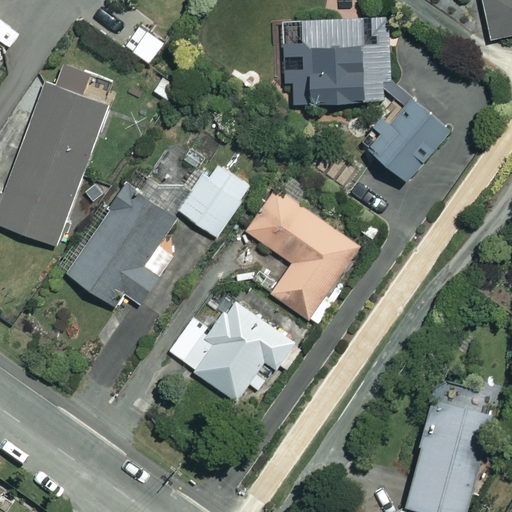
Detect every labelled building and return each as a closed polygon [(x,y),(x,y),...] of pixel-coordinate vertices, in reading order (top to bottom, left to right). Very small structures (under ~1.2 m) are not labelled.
[(511,33),(511,0),(480,0),(488,38),(511,33)] [(387,99),(391,94),(403,106),(386,122),(377,113),(367,123),(375,130),(362,143),(406,178),(449,124),(391,77),(389,17),(281,20),(283,80),(291,80),(291,102),(387,99)] [(105,106),(46,83),(0,201),(0,223),(53,243),(105,106)] [(250,185),(211,159),(178,210),(216,236),(250,185)] [(392,207),(355,179),(345,193),(382,221),(392,207)] [(174,214),(125,181),(64,271),(111,303),(120,291),(138,304),(158,274),(141,262),(174,214)] [(357,245),(274,187),(245,229),(291,261),(270,292),(307,317),(357,245)] [(295,341),(232,298),(211,329),(192,316),(167,352),(235,399),(263,358),(277,368),(295,341)] [(437,379),(402,502),(435,511),(470,511),(503,398),(437,379)]
